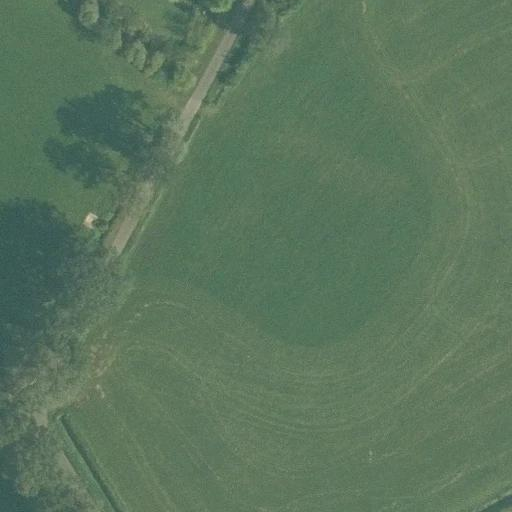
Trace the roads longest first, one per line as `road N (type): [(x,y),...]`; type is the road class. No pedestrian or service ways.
road 1 (track): [(40,406),(118,240),(251,0)]
road 2 (unclassified): [(101,511),(40,406),(0,378)]
